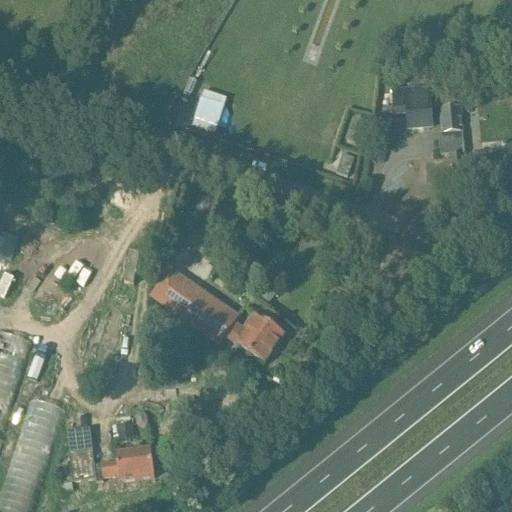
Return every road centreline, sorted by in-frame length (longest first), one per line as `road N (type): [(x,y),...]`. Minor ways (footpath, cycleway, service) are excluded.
road 1 (unclassified): [(398,226),(0,75)]
road 2 (motorway): [(511,330),(287,511)]
road 3 (motorway): [(370,511),(511,397)]
